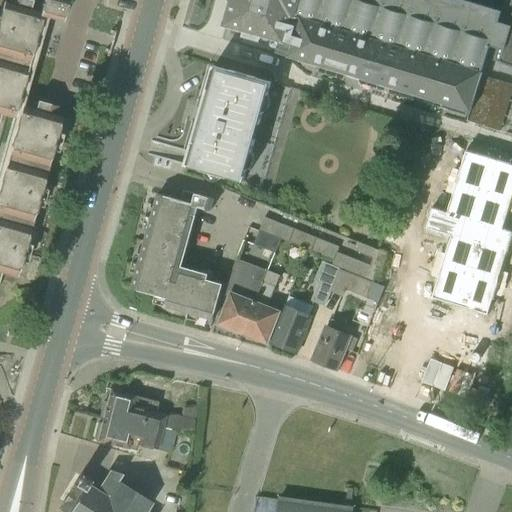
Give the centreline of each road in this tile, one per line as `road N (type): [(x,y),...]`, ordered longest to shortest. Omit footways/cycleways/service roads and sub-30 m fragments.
road 1 (residential): [(511,459),(332,391),(63,320)]
road 2 (tertiary): [(63,320),(152,10)]
road 3 (tertiary): [(13,511),(63,320)]
